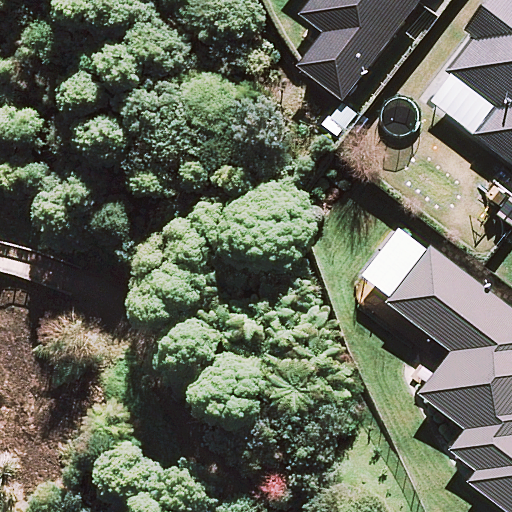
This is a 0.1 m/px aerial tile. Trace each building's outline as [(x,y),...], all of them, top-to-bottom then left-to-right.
[(347,95),(420,0),(310,0),(304,9),(329,28),(303,62),(347,95)] [(476,33),(449,67),(454,71),(497,104),(476,131),(475,131),(511,159),(511,0),(486,0),(467,25),(476,33)] [(476,131),(497,104),(454,71),(433,98),(476,131)] [(393,292),(430,245),(402,223),(364,270),(393,292)] [(511,302),(433,241),(430,245),(393,292),(390,296),(454,346),(421,388),(468,425),(453,444),(479,464),(471,475),(511,507),(511,302)]
